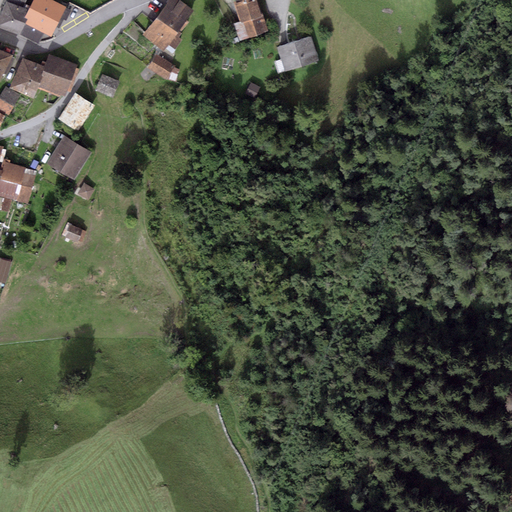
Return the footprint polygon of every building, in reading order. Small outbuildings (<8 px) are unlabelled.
[(5,0),(5,1),(25,8),(27,0),(5,0)] [(32,0),(28,10),(22,21),(16,34),(38,44),(40,39),(51,44),(54,37),(68,8),(50,0),(32,0)] [(171,0),(161,0),(152,16),(176,31),(189,11),(171,0)] [(239,22),(263,15),(258,0),(253,0),(234,5),(239,22)] [(25,8),(5,1),(0,11),(0,27),(16,34),(22,21),(28,10),(25,8)] [(239,22),(234,23),(239,40),(268,32),(263,15),(239,22)] [(152,16),(140,33),(165,49),(176,31),(152,16)] [(285,46),(278,48),(283,64),(287,63),(289,69),(319,61),(313,38),(285,46)] [(0,83),(12,56),(0,50),(0,83)] [(77,66),(48,56),(43,67),(36,87),(65,97),(77,66)] [(175,68),(155,57),(148,70),(154,74),(167,81),(175,68)] [(43,67),(19,58),(7,88),(32,97),(36,87),(43,67)] [(118,82),(100,76),(96,91),(113,96),(118,82)] [(0,102),(0,111),(8,116),(17,98),(5,92),(0,102)] [(95,107),(74,93),(57,119),(78,132),(95,107)] [(92,152),(63,136),(46,165),(75,182),(92,152)] [(0,176),(0,198),(15,203),(28,206),(35,176),(23,173),(24,168),(4,163),(1,171),(0,176)] [(97,191),(84,183),(76,196),(89,204),(97,191)] [(83,233),(69,228),(65,239),(79,244),(83,233)] [(11,262),(0,259),(0,282),(5,283),(11,262)]
